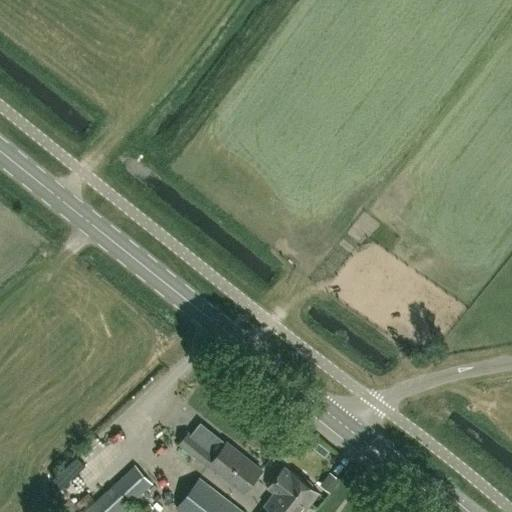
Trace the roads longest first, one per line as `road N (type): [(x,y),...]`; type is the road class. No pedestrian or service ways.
road 1 (primary): [(345,427),(0,156)]
road 2 (unclassified): [(345,427),(423,383),(511,364)]
road 3 (primary): [(450,511),(345,427)]
